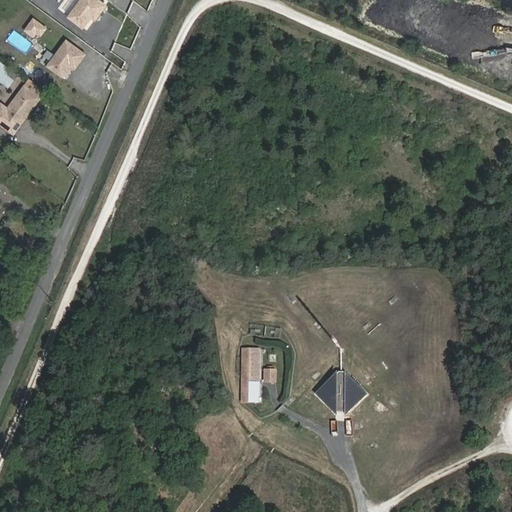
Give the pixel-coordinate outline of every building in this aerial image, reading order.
[(110,5),(101,0),(82,0),(69,18),(85,29),(92,18),(98,22),(110,5)] [(49,30),(34,19),(25,31),(39,42),(49,30)] [(88,55),(67,41),(48,68),(63,79),(71,68),(76,72),(88,55)] [(2,104),(0,106),(0,125),(2,127),(10,115),(24,125),(41,101),(23,88),(8,109),(2,104)] [(0,267),(0,285),(4,290),(16,281),(3,265),(0,267)] [(264,348),(242,347),(240,401),(261,402),(262,382),(278,383),(278,368),(263,368),(264,348)] [(340,366),(314,391),(340,418),(366,393),(340,366)]
